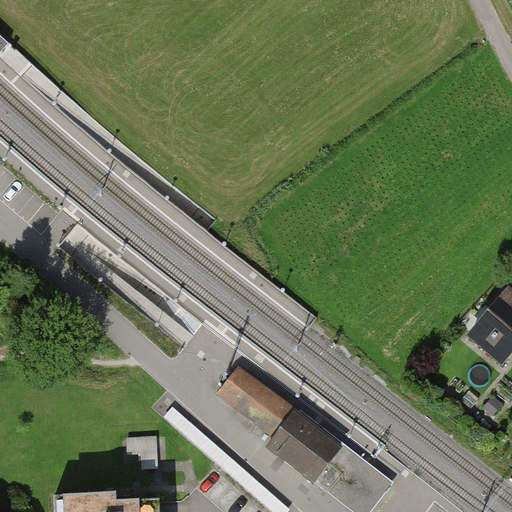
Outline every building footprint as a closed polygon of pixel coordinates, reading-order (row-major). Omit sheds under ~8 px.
[(0,53),(2,55),(8,48),(0,40),(0,53)] [(511,297),(502,289),(461,338),(496,367),(511,348),(511,297)] [(289,413),(232,370),(217,391),(274,433),(289,413)] [(265,445),(311,479),(315,475),(336,448),(289,413),(274,433),(265,445)] [(160,435),(131,437),(132,453),(144,452),(145,466),(162,465),(160,435)] [(342,441),(336,448),(315,475),(311,479),(353,511),(368,511),(393,481),(342,441)] [(112,494),(56,497),(56,511),(153,511),(153,503),(112,505),(112,494)]
